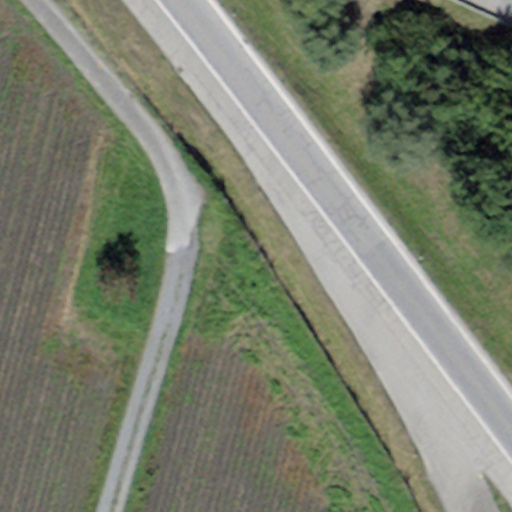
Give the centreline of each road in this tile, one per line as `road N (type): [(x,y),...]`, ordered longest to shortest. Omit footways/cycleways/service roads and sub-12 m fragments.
road 1 (trunk): [(182,0),(511,430)]
road 2 (track): [(113,511),(182,218),(166,158),(132,109)]
road 3 (unclassified): [(132,109),(38,0)]
